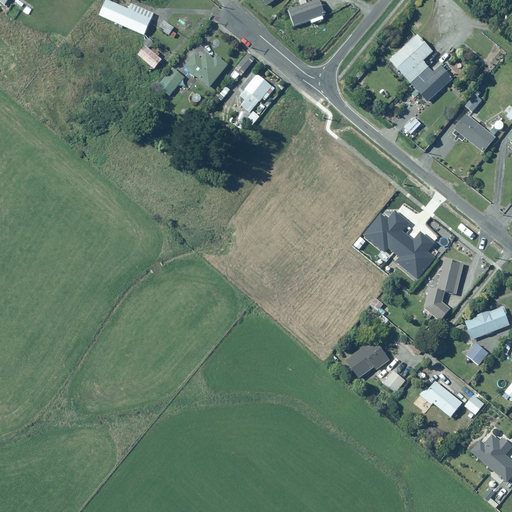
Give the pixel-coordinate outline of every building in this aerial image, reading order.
[(143,5),(130,0),(91,0),(90,4),(136,22),(143,5)] [(301,6),(288,11),(294,26),(311,20),(312,25),(325,20),(323,16),(325,15),(319,0),(298,0),(299,0),(301,6)] [(164,21),(159,28),(169,36),(170,35),(174,38),(177,33),(173,30),(174,28),(164,21)] [(156,47),(138,32),(129,42),(147,58),(156,47)] [(417,36),(390,60),(429,103),(454,80),(441,66),(433,73),(423,62),(433,53),(417,36)] [(194,55),(184,69),(210,88),(227,65),(216,57),(213,61),(206,55),(202,61),(194,55)] [(241,76),(253,62),(245,56),(234,70),(241,76)] [(159,88),(170,96),(184,75),(173,68),(159,88)] [(241,106),(250,114),(272,87),(258,75),(254,79),(251,76),(238,91),(242,94),(239,97),(244,102),(241,106)] [(475,95),(465,106),(471,112),(481,101),(475,95)] [(261,102),(244,123),(250,128),(267,107),(261,102)] [(464,115),(453,130),(483,152),(494,137),(464,115)] [(415,118),(404,128),(411,135),(422,124),(415,118)] [(343,225),(332,236),(337,241),(347,230),(343,225)] [(464,265),(444,260),(442,272),(439,271),(437,276),(440,277),(437,289),(429,287),(424,309),(427,312),(424,315),(429,318),(431,315),(440,322),(450,309),(442,304),(445,292),(456,295),(464,265)] [(375,298),(369,305),(378,312),(383,305),(375,298)] [(465,322),(473,340),(509,326),(502,308),(490,312),(490,310),(472,317),(473,319),(465,322)] [(361,350),(346,361),(359,379),(374,368),(377,371),(389,362),(372,339),(359,348),(361,350)] [(511,341),(506,340),(502,353),(508,355),(511,341)] [(476,344),(466,355),(478,365),(487,354),(476,344)] [(394,371),(383,383),(395,394),(406,381),(394,371)] [(427,386),(419,395),(432,407),(434,404),(451,420),(464,405),(436,381),(430,389),(427,386)] [(473,395),(464,407),(476,416),(485,404),(473,395)] [(480,442),(470,455),(506,486),(511,478),(511,463),(505,457),(511,449),(511,448),(502,440),(499,443),(492,437),(484,446),(480,442)]
